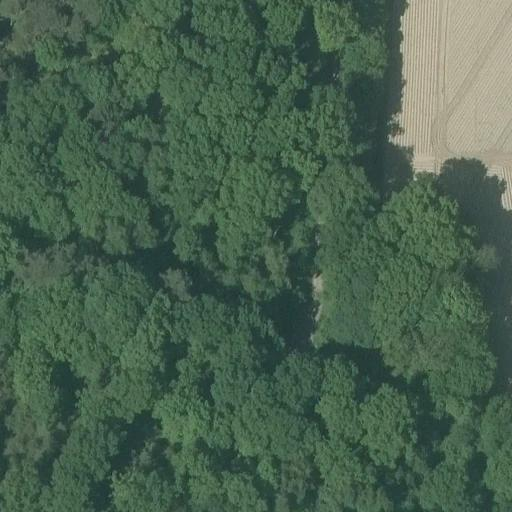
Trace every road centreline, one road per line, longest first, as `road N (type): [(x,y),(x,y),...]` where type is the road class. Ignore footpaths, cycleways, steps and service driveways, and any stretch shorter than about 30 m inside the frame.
road 1 (track): [(305,368),(336,0)]
road 2 (track): [(0,324),(249,347),(305,368)]
road 3 (track): [(511,423),(463,417),(305,368)]
